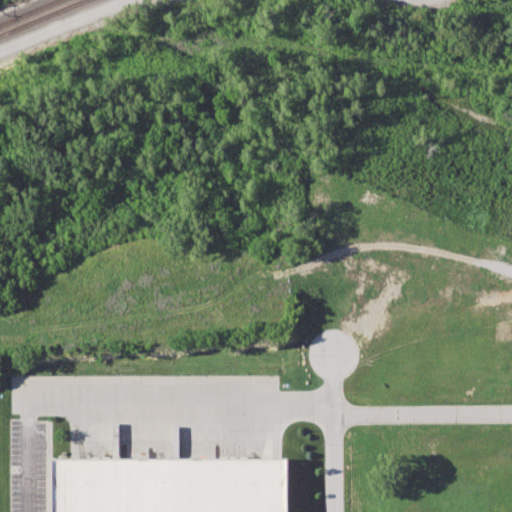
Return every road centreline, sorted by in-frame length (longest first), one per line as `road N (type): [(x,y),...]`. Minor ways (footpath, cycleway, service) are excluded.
road 1 (residential): [(330,412),(511,412)]
road 2 (residential): [(331,511),(331,353)]
road 3 (track): [(0,53),(131,0)]
